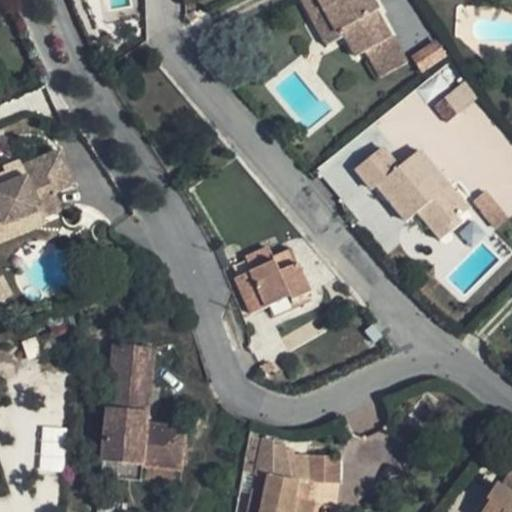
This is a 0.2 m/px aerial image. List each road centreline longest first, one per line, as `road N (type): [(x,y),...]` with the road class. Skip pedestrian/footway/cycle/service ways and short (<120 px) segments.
road 1 (residential): [(53,0),(89,78),(168,202),(236,391),(287,413),(333,398),(430,341)]
road 2 (residential): [(430,341),(165,52),(163,0)]
